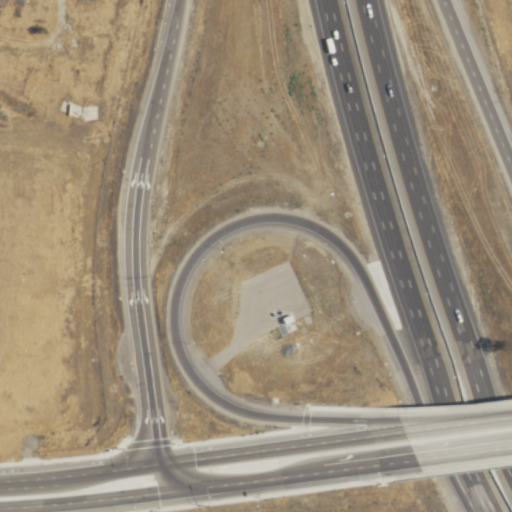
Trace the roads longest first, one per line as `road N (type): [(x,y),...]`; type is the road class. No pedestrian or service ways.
road 1 (motorway): [(361,420),(272,417),(216,402),(180,363),(171,340),(168,316),(183,265),(216,232),(265,217),(292,220),(337,244),(469,511)]
road 2 (motorway): [(316,0),(374,210),(486,511)]
road 3 (motorway): [(511,460),(435,251),(363,0)]
road 4 (motorway): [(174,0),(132,225),(134,299),(158,463)]
road 5 (primary): [(0,507),(305,474)]
road 6 (primary): [(388,433),(158,463)]
road 7 (motorway): [(511,175),(441,0)]
road 8 (primary): [(158,463),(0,480)]
road 9 (motorway): [(511,413),(361,420)]
road 10 (primary): [(511,416),(388,433)]
